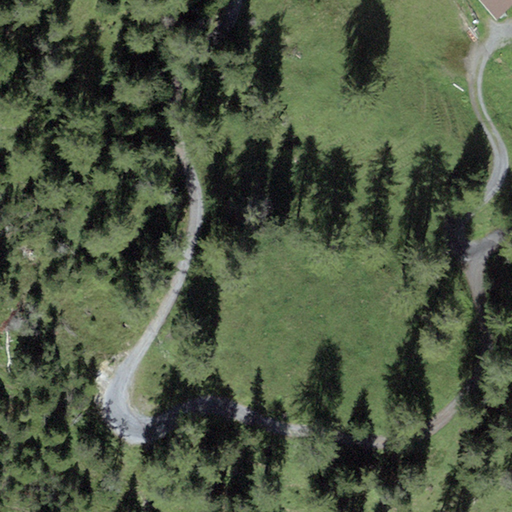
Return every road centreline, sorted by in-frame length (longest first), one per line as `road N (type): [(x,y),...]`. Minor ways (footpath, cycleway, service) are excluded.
road 1 (track): [(511,231),(488,248),(483,265),(476,382),(430,435),(366,451),(201,409),(156,436),(118,435),(111,400),(173,295),(196,229),(197,198),(178,130),(183,97),(239,0)]
road 2 (track): [(483,265),(453,222),(501,157),(476,90),(487,36)]
